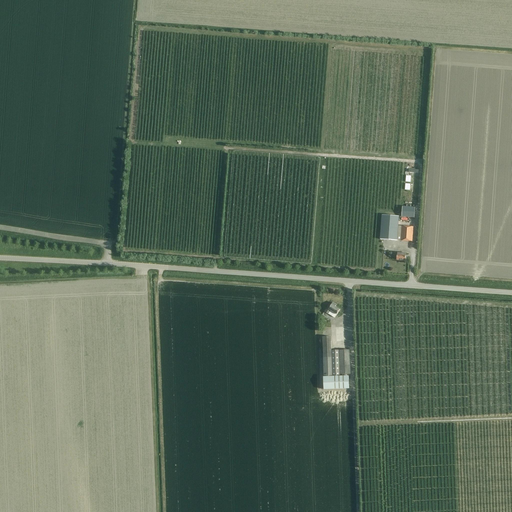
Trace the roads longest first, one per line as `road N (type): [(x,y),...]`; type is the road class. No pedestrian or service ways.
road 1 (unclassified): [(511,292),(108,263)]
road 2 (unclassified): [(108,263),(108,244),(0,227)]
